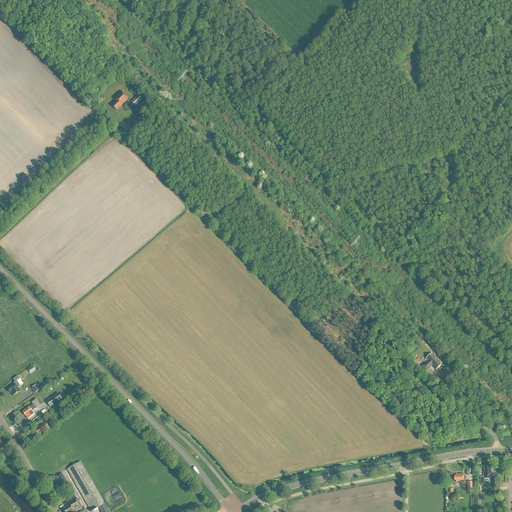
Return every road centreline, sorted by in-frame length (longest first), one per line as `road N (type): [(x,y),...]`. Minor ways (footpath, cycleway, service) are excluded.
road 1 (track): [(511,358),(402,237),(448,185),(448,153),(511,87)]
road 2 (tertiary): [(231,511),(0,268)]
road 3 (tertiary): [(233,511),(307,482),(511,451)]
